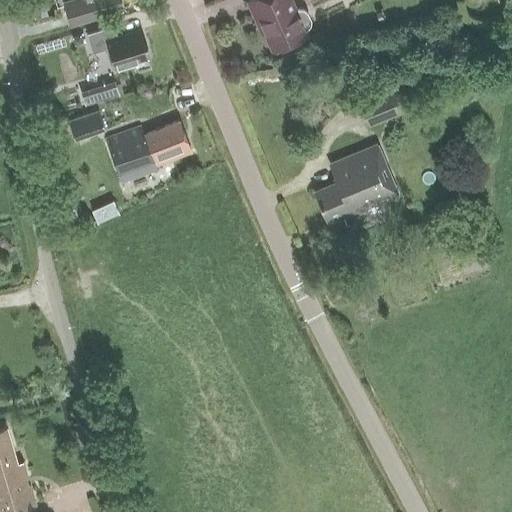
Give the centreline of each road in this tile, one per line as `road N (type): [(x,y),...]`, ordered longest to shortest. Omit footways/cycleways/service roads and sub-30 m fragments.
road 1 (tertiary): [(416,511),(297,284),(177,0)]
road 2 (unclassified): [(0,0),(49,282),(118,511)]
